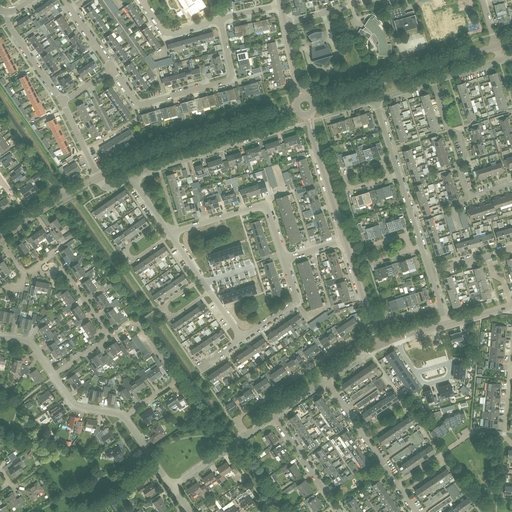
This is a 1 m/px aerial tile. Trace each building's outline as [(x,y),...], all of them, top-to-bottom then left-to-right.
[(50,0),(45,3),(49,9),(53,15),(54,17),(60,14),(54,6),(54,5),(50,0)] [(178,0),(184,8),(183,8),(186,13),(188,11),(191,16),(199,11),(199,10),(202,8),(202,9),(206,6),(201,0),(178,0)] [(499,4),(495,5),(497,12),(507,9),(505,10),(503,3),(506,2),(505,0),(502,0),(498,1),(499,4)] [(89,2),(82,7),(84,9),(85,9),(88,14),(94,10),(91,5),(89,2)] [(130,2),(124,7),(128,12),(134,8),(130,2)] [(302,3),(295,4),(297,10),(304,9),(307,8),(305,2),(304,2),(302,3)] [(45,3),(40,7),(44,13),(44,12),(49,9),(45,3)] [(40,7),(35,10),(39,16),(42,14),(44,13),(40,7)] [(403,7),(388,11),(394,30),(397,29),(397,32),(418,27),(417,23),(414,15),(413,12),(413,11),(405,13),(403,7)] [(426,8),(428,17),(435,16),(433,7),(426,8)] [(134,8),(128,12),(131,17),(137,13),(134,8)] [(507,9),(497,12),(498,19),(501,18),(502,22),(511,20),(510,16),(509,16),(507,9)] [(94,10),(88,14),(92,19),(98,15),(94,10)] [(137,13),(131,17),(135,22),(141,17),(137,13)] [(28,15),(22,19),(26,25),(31,21),(28,15)] [(98,15),(92,19),(95,24),(101,19),(98,15)] [(447,18),(442,19),(443,26),(456,24),(455,15),(447,16),(447,18)] [(41,20),(37,22),(40,26),(43,25),(44,24),(49,21),(48,18),(46,16),(44,17),(41,20)] [(62,16),(56,20),(60,25),(65,21),(62,16)] [(141,17),(135,22),(138,27),(144,23),(141,17)] [(360,28),(358,33),(369,39),(370,38),(379,53),(379,55),(388,56),(388,53),(391,52),(391,44),(387,45),(386,42),(385,38),(389,37),(385,29),(382,31),(380,29),(378,25),(381,23),(374,17),(372,20),(370,18),(369,18),(364,25),(365,25),(366,26),(362,29),(360,28)] [(22,19),(17,22),(21,28),(26,25),(22,19)] [(101,19),(95,24),(99,29),(105,24),(101,19)] [(267,20),(260,22),(262,31),(263,31),(262,30),(266,29),(266,30),(269,29),(270,33),(273,32),(273,31),(272,26),(271,23),(268,24),(267,20)] [(430,21),(432,30),(439,29),(437,20),(430,21)] [(65,21),(60,25),(63,30),(69,26),(65,21)] [(50,22),(45,25),(49,32),(53,30),(51,26),(52,25),(50,22)] [(254,27),(251,28),(253,33),(262,31),(260,22),(254,23),(254,27)] [(105,24),(99,29),(101,32),(102,34),(104,32),(108,29),(105,24)] [(40,26),(37,28),(39,31),(41,30),(44,35),(48,33),(48,32),(43,25),(40,26)] [(248,25),(241,26),(243,35),(243,34),(252,32),(253,33),(251,28),(249,28),(248,25)] [(63,30),(61,32),(62,34),(63,33),(65,36),(67,35),(71,32),(72,31),(69,26),(63,30)] [(235,31),(232,32),(233,38),(243,35),(241,26),(234,28),(235,31)] [(147,27),(141,31),(142,32),(144,36),(150,32),(147,27)] [(314,32),(308,35),(311,42),(310,42),(311,44),(312,48),(311,48),(312,61),(325,65),(333,55),(327,43),(324,44),(323,38),(322,32),(322,31),(315,32),(314,32)] [(457,31),(435,35),(436,41),(458,37),(457,33),(458,33),(457,31)] [(150,32),(144,36),(148,41),(154,36),(151,32),(150,32)] [(211,32),(205,34),(207,42),(213,40),(215,40),(215,39),(213,32),(211,32)] [(111,33),(105,38),(109,43),(115,39),(111,33)] [(420,33),(411,36),(413,42),(422,39),(420,33)] [(205,34),(198,36),(200,44),(201,46),(203,46),(202,43),(207,42),(205,34)] [(34,35),(28,39),(32,43),(41,37),(40,35),(36,38),(34,35)] [(75,35),(69,39),(73,44),(79,40),(75,35)] [(154,36),(148,41),(151,46),(157,41),(154,36)] [(198,36),(190,38),(192,46),(198,44),(198,47),(201,46),(200,44),(198,36)] [(41,37),(32,43),(36,48),(41,44),(39,42),(43,40),(41,37)] [(190,38),(183,40),(185,48),(185,50),(188,50),(187,47),(192,46),(190,38)] [(115,39),(109,43),(112,48),(118,44),(115,39)] [(73,44),(72,45),(75,50),(82,45),(79,40),(73,44)] [(183,40),(175,42),(177,50),(182,48),(183,51),(185,50),(185,48),(183,40)] [(157,41),(151,46),(155,51),(161,46),(157,41)] [(168,44),(167,44),(170,52),(170,55),(173,54),(172,51),(177,50),(175,42),(168,44)] [(269,48),(268,48),(268,51),(277,49),(275,42),(268,43),(269,48)] [(41,44),(36,48),(39,54),(45,50),(43,47),(45,45),(43,43),(41,44)] [(118,44),(112,48),(115,53),(122,49),(122,48),(123,47),(121,46),(120,46),(118,44)] [(56,45),(52,48),(54,50),(56,49),(59,53),(61,52),(59,49),(58,47),(57,45),(56,45)] [(82,45),(75,50),(77,52),(78,51),(80,54),(86,50),(86,49),(85,48),(84,48),(82,45)] [(7,48),(0,51),(0,52),(2,57),(9,53),(7,48)] [(239,53),(238,53),(239,60),(251,58),(249,58),(247,51),(249,51),(249,48),(241,49),(241,53),(239,53)] [(122,49),(115,53),(119,58),(125,53),(122,49)] [(277,49),(268,51),(269,53),(270,53),(271,58),(278,56),(277,49)] [(47,54),(42,58),(46,63),(51,59),(53,57),(50,52),(47,54)] [(9,53),(2,57),(5,62),(12,59),(9,53)] [(88,53),(83,57),(85,60),(88,64),(92,70),(97,66),(93,61),(90,63),(86,57),(89,55),(88,53)] [(125,53),(119,58),(122,63),(129,58),(125,53)] [(216,53),(208,55),(209,59),(211,59),(212,62),(210,62),(211,65),(221,62),(220,56),(217,57),(216,53)] [(272,62),(271,62),(271,65),(280,63),(278,56),(271,58),(272,62)] [(51,59),(46,63),(49,68),(54,64),(57,62),(53,57),(51,59)] [(251,58),(239,60),(241,67),(245,66),(246,70),(251,68),(250,65),(252,65),(251,58)] [(12,59),(5,62),(8,67),(15,64),(12,59)] [(131,62),(125,67),(129,72),(135,67),(131,62)] [(221,62),(211,65),(212,68),(215,67),(217,74),(221,73),(220,69),(223,69),(223,68),(221,62)] [(280,63),(271,65),(272,67),(273,67),(274,72),(282,70),(280,63)] [(15,64),(8,67),(10,73),(17,70),(15,64)] [(54,64),(49,68),(53,73),(58,69),(54,64)] [(88,64),(83,67),(87,73),(92,70),(88,64)] [(81,69),(78,71),(78,72),(79,74),(80,74),(82,76),(82,77),(85,75),(84,75),(87,73),(83,67),(82,66),(79,67),(81,69)] [(135,67),(129,72),(132,77),(138,72),(135,67)] [(199,68),(192,70),(194,78),(201,76),(199,68)] [(192,70),(184,72),(186,80),(194,78),(192,70)] [(275,77),(274,77),(274,79),(283,77),(282,70),(274,72),(275,77)] [(138,72),(132,77),(136,82),(142,77),(138,72)] [(184,72),(177,74),(179,82),(186,80),(184,72)] [(497,72),(489,75),(491,81),(498,78),(497,72)] [(177,74),(169,76),(171,84),(179,82),(177,74)] [(27,75),(20,78),(22,84),(29,80),(27,75)] [(70,76),(65,80),(69,85),(74,82),(70,76)] [(169,76),(161,78),(164,86),(171,84),(169,76)] [(142,77),(136,82),(139,87),(145,82),(142,77)] [(283,77),(274,79),(275,82),(276,81),(277,86),(285,84),(283,77)] [(64,78),(58,81),(60,83),(64,89),(69,85),(65,80),(64,78)] [(498,78),(491,81),(493,87),(500,84),(498,78)] [(29,80),(22,84),(25,89),(32,86),(29,80)] [(145,82),(139,87),(143,92),(149,87),(151,85),(149,83),(147,85),(145,82)] [(465,82),(457,84),(459,91),(467,88),(465,82)] [(257,83),(250,85),(253,96),(260,94),(260,95),(264,94),(262,86),(258,87),(257,83)] [(500,84),(493,87),(494,93),(502,90),(500,84)] [(244,90),(241,92),(243,99),(246,98),(246,95),(252,93),(253,96),(250,85),(243,87),(244,90)] [(32,86),(25,89),(28,94),(35,91),(32,86)] [(110,87),(104,91),(108,96),(114,92),(110,87)] [(467,88),(459,91),(461,97),(468,94),(467,88)] [(234,89),(227,91),(229,99),(236,97),(236,100),(240,99),(238,92),(235,93),(234,89)] [(502,90),(494,93),(496,99),(504,96),(502,90)] [(35,91),(28,94),(30,100),(37,96),(35,91)] [(221,97),(218,98),(220,105),(223,104),(222,101),(229,99),(227,91),(220,93),(221,97)] [(114,92),(108,96),(111,101),(117,96),(114,92)] [(428,93),(420,96),(422,102),(430,99),(428,93)] [(468,94),(461,97),(462,103),(470,100),(468,94)] [(214,95),(207,97),(209,105),(216,103),(217,106),(220,105),(218,98),(215,99),(214,95)] [(37,96),(30,100),(33,105),(40,102),(37,96)] [(117,96),(111,101),(115,106),(121,101),(117,96)] [(504,96),(496,99),(498,105),(506,102),(504,96)] [(201,103),(198,104),(200,111),(204,110),(203,109),(210,107),(209,105),(207,97),(200,99),(201,103)] [(430,99),(422,102),(424,108),(432,106),(430,99)] [(470,100),(462,103),(464,109),(472,106),(470,100)] [(121,101),(115,106),(118,111),(124,106),(121,101)] [(194,101),(188,102),(190,110),(196,109),(197,112),(200,111),(198,104),(195,104),(194,101)] [(40,102),(33,105),(36,111),(43,107),(40,102)] [(182,108),(179,109),(182,121),(185,120),(183,112),(190,110),(188,102),(181,104),(182,108)] [(506,102),(498,105),(500,111),(508,109),(506,102)] [(83,103),(77,106),(79,111),(86,108),(88,107),(87,105),(85,106),(83,103)] [(393,104),(389,106),(390,112),(398,110),(397,105),(399,105),(398,103),(393,104)] [(124,106),(118,111),(122,116),(128,111),(124,106)] [(175,106),(168,108),(170,116),(177,114),(177,117),(181,116),(182,121),(179,109),(176,110),(175,106)] [(432,106),(424,108),(426,114),(434,112),(432,106)] [(472,106),(464,109),(466,115),(474,112),(472,106)] [(43,107),(36,111),(38,116),(45,113),(43,107)] [(86,108),(79,111),(82,117),(89,114),(86,108)] [(162,114),(159,115),(161,122),(164,121),(163,118),(170,116),(168,108),(161,110),(162,114)] [(398,110),(390,112),(392,118),(400,116),(398,110)] [(128,111),(122,116),(125,121),(131,116),(128,111)] [(155,112),(148,114),(151,123),(157,121),(158,123),(161,122),(159,115),(156,115),(155,112)] [(366,113),(359,115),(362,125),(369,123),(369,125),(369,126),(368,126),(369,129),(374,127),(373,124),(369,112),(366,113)] [(434,112),(426,114),(428,120),(436,118),(434,112)] [(474,112),(466,115),(468,121),(476,119),(476,118),(475,116),(474,112)] [(89,114),(82,117),(85,122),(91,119),(89,114)] [(143,119),(139,120),(141,127),(145,126),(144,123),(150,122),(151,123),(148,114),(141,116),(143,119)] [(354,121),(350,122),(353,130),(356,129),(356,127),(362,125),(359,115),(353,117),(354,121)] [(400,116),(392,118),(394,124),(402,122),(401,118),(403,117),(403,115),(400,116)] [(502,115),(496,117),(497,121),(500,120),(501,125),(502,125),(510,122),(509,117),(503,118),(502,115)] [(48,121),(45,123),(46,125),(49,124),(51,127),(58,123),(55,118),(48,121)] [(436,118),(428,120),(430,126),(438,124),(436,118)] [(91,119),(85,122),(87,128),(94,124),(91,119)] [(345,119),(339,121),(342,132),(345,130),(346,132),(349,131),(353,130),(350,122),(346,123),(345,119)] [(339,121),(332,124),(333,128),(335,134),(342,132),(339,121)] [(402,122),(394,124),(396,130),(404,128),(402,122)] [(473,128),(470,129),(472,134),(473,134),(481,131),(484,130),(482,125),(483,125),(482,122),(472,125),(473,128)] [(58,123),(51,127),(53,132),(60,129),(58,123)] [(94,124),(87,128),(90,133),(97,130),(99,129),(98,127),(96,128),(94,124)] [(438,124),(430,126),(432,132),(440,130),(438,124)] [(404,128),(396,130),(398,136),(406,134),(404,128)] [(60,129),(53,132),(56,138),(63,134),(60,129)] [(129,129),(123,133),(128,141),(135,138),(129,129)] [(97,130),(90,133),(93,139),(99,135),(97,130)] [(472,137),(472,138),(472,139),(482,136),(481,131),(473,134),(473,136),(472,137)] [(123,133),(117,136),(123,145),(128,141),(123,133)] [(63,134),(56,138),(59,143),(66,139),(63,134)] [(298,134),(291,136),(294,145),(297,144),(298,147),(301,146),(298,134)] [(406,134),(398,136),(400,142),(408,140),(406,134)] [(435,136),(429,138),(430,141),(432,141),(433,146),(434,146),(435,145),(444,143),(442,137),(439,138),(438,135),(435,136)] [(117,136),(111,140),(117,149),(123,145),(117,136)] [(285,142),(283,143),(285,151),(291,149),(290,146),(294,145),(291,136),(284,138),(285,142)] [(66,139),(59,143),(61,148),(68,145),(66,139)] [(111,140),(106,144),(111,152),(117,149),(111,140)] [(279,140),(272,142),(275,151),(278,150),(279,153),(282,152),(283,156),(286,155),(285,151),(283,143),(280,144),(279,140)] [(6,142),(0,146),(0,152),(1,154),(10,148),(9,146),(6,142)] [(266,148),(263,149),(266,157),(267,160),(269,166),(272,165),(269,156),(272,155),(271,152),(275,151),(272,142),(265,144),(266,148)] [(444,143),(435,145),(437,151),(445,148),(444,146),(445,144),(445,142),(444,143)] [(473,149),(472,149),(472,151),(483,147),(484,147),(484,145),(482,145),(481,142),(476,144),(473,145),(474,147),(473,149)] [(376,146),(369,148),(373,158),(380,156),(378,152),(382,151),(380,144),(379,143),(376,144),(376,146)] [(102,152),(99,154),(102,159),(105,157),(105,156),(111,152),(106,144),(99,148),(102,152)] [(68,145),(61,148),(64,154),(71,150),(68,145)] [(362,145),(358,146),(358,148),(359,149),(359,151),(361,157),(365,156),(366,160),(373,158),(369,148),(363,150),(363,148),(362,145)] [(259,146),(253,148),(255,157),(259,156),(260,159),(263,158),(266,157),(263,149),(261,150),(259,146)] [(483,147),(472,151),(473,152),(474,152),(475,153),(476,156),(484,153),(483,150),(485,149),(484,147),(483,147)] [(247,154),(244,155),(247,163),(248,167),(251,166),(250,162),(253,161),(256,160),(255,157),(253,148),(246,150),(247,154)] [(356,152),(349,154),(352,164),(359,162),(358,158),(361,157),(359,151),(359,149),(355,150),(356,152)] [(411,149),(403,151),(405,157),(412,155),(411,149)] [(240,152),(233,154),(236,163),(240,162),(241,165),(247,163),(244,155),(242,156),(240,152)] [(7,159),(2,162),(6,168),(11,165),(12,167),(18,163),(16,160),(14,162),(11,157),(12,156),(10,153),(5,157),(7,159)] [(448,153),(439,156),(440,161),(448,158),(447,156),(448,154),(449,154),(448,153)] [(228,160),(225,161),(227,169),(234,167),(233,164),(236,163),(233,154),(226,156),(228,160)] [(341,154),(338,155),(340,164),(344,163),(345,167),(352,164),(349,154),(342,157),(342,154),(341,154)] [(412,155),(405,157),(407,163),(414,161),(412,155)] [(221,158),(214,160),(217,169),(221,168),(221,171),(227,169),(225,161),(224,161),(222,162),(221,158)] [(305,158),(297,161),(299,167),(307,164),(305,158)] [(441,166),(438,167),(439,170),(445,169),(444,166),(451,163),(449,158),(448,158),(440,161),(439,161),(441,166)] [(209,166),(206,167),(208,175),(215,173),(213,170),(217,169),(214,160),(207,162),(209,166)] [(414,161),(407,163),(409,169),(416,167),(414,161)] [(75,162),(69,165),(74,174),(80,170),(75,162)] [(202,164),(195,166),(198,175),(201,174),(202,177),(208,175),(206,167),(203,168),(202,164)] [(307,164),(299,167),(301,173),(309,170),(307,164)] [(69,165),(63,169),(68,178),(74,174),(69,165)] [(16,174),(11,177),(15,182),(20,179),(21,182),(27,178),(25,175),(23,176),(20,171),(23,169),(21,166),(14,171),(16,174)] [(492,166),(487,167),(489,175),(492,175),(493,175),(493,176),(495,175),(492,166)] [(416,167),(409,169),(411,175),(418,173),(416,167)] [(481,169),(476,171),(479,179),(481,178),(483,178),(483,179),(484,179),(481,169)] [(309,170),(301,173),(303,179),(311,176),(309,170)] [(39,173),(33,177),(33,178),(35,181),(39,178),(42,181),(45,178),(40,171),(40,172),(39,173)] [(443,171),(438,173),(439,176),(442,175),(444,180),(453,177),(451,172),(444,174),(443,171)] [(174,173),(167,175),(169,182),(176,180),(178,179),(177,177),(175,178),(174,173)] [(418,173),(411,175),(413,181),(417,180),(420,179),(418,173)] [(311,176),(303,179),(305,185),(313,182),(311,176)] [(453,177),(444,180),(446,185),(454,183),(453,180),(454,179),(455,179),(454,177),(453,177)] [(418,184),(414,186),(416,192),(423,189),(422,184),(425,183),(424,179),(423,178),(420,179),(417,180),(418,184)] [(176,180),(169,182),(171,189),(178,186),(177,183),(179,182),(178,179),(176,180)] [(260,180),(257,181),(258,184),(261,192),(267,191),(265,182),(264,182),(261,183),(260,180)] [(24,189),(21,191),(23,194),(24,193),(27,197),(32,193),(32,192),(35,190),(34,189),(36,187),(35,185),(33,186),(31,183),(30,183),(27,185),(23,188),(24,189)] [(258,184),(252,186),(255,194),(261,192),(258,184)] [(178,186),(171,189),(173,196),(185,192),(184,190),(180,191),(178,186)] [(252,186),(246,187),(249,196),(255,194),(252,186)] [(389,186),(382,188),(385,198),(392,195),(393,198),(397,197),(396,194),(394,188),(390,190),(389,186)] [(246,187),(240,189),(243,198),(249,196),(246,187)] [(457,187),(447,190),(449,195),(457,193),(456,191),(457,189),(458,189),(457,187)] [(308,194),(305,195),(306,198),(309,197),(317,194),(315,188),(307,191),(308,194)] [(376,194),(373,195),(375,201),(376,204),(379,203),(378,200),(382,199),(385,198),(382,188),(375,190),(376,194)] [(125,189),(120,193),(125,200),(130,196),(125,189)] [(423,189),(416,192),(418,198),(425,195),(423,189)] [(230,190),(228,191),(231,202),(237,200),(235,191),(231,192),(230,190)] [(201,191),(198,192),(199,194),(201,200),(201,203),(202,203),(204,202),(206,206),(207,209),(207,210),(211,209),(211,208),(213,207),(212,205),(210,199),(209,196),(207,197),(208,200),(204,201),(203,197),(201,191)] [(224,195),(222,195),(224,201),(225,204),(225,205),(229,203),(229,202),(231,202),(228,191),(225,192),(226,194),(224,195)] [(185,192),(173,196),(175,202),(182,200),(181,196),(185,195),(185,192)] [(369,192),(362,194),(365,205),(365,206),(366,206),(369,203),(372,202),(372,205),(376,204),(375,201),(373,195),(370,196),(369,192)] [(120,193),(115,197),(119,204),(125,200),(120,193)] [(449,198),(446,199),(447,202),(448,205),(454,203),(453,200),(459,198),(458,193),(457,193),(449,195),(448,196),(449,198)] [(287,195),(276,198),(279,207),(290,203),(288,198),(291,197),(290,194),(287,195)] [(317,194),(309,197),(311,203),(319,200),(317,194)] [(356,200),(353,201),(354,206),(355,209),(359,208),(359,207),(365,205),(362,194),(355,196),(356,200)] [(425,195),(418,198),(420,204),(427,201),(425,195)] [(499,196),(497,197),(500,206),(505,205),(503,197),(500,197),(499,197),(499,196)] [(115,197),(109,200),(114,207),(119,204),(115,197)] [(216,197),(210,199),(212,205),(213,207),(215,207),(215,208),(219,207),(219,206),(216,197)] [(0,200),(0,206),(2,209),(4,207),(5,208),(10,205),(8,203),(7,200),(5,198),(0,201),(0,200)] [(109,200),(104,204),(109,211),(114,207),(109,200)] [(182,200),(175,202),(177,209),(189,206),(188,203),(184,204),(182,200)] [(319,200),(311,203),(312,209),(321,206),(319,200)] [(427,201),(420,204),(422,210),(429,207),(427,201)] [(290,203),(279,207),(281,215),(293,212),(290,203)] [(484,203),(482,204),(485,213),(490,212),(488,204),(485,204),(484,204),(484,203)] [(104,204),(99,207),(104,214),(106,213),(108,216),(112,223),(116,220),(114,217),(111,213),(109,211),(104,204)] [(189,206),(177,209),(179,216),(187,214),(186,211),(194,208),(193,204),(189,206)] [(473,206),(472,207),(474,217),(480,215),(477,207),(475,207),(474,207),(473,206)] [(99,207),(94,211),(98,218),(104,214),(99,207)] [(429,207),(422,210),(424,216),(431,214),(429,207)] [(293,212),(281,215),(284,224),(295,221),(293,212)] [(315,218),(312,219),(313,222),(316,221),(325,218),(323,212),(314,215),(315,218)] [(144,217),(139,221),(144,228),(149,224),(144,217)] [(399,218),(392,220),(396,230),(402,228),(401,224),(405,223),(403,217),(399,218)] [(432,217),(425,219),(427,225),(434,223),(432,217)] [(129,218),(127,220),(132,226),(129,228),(133,235),(139,231),(134,224),(132,222),(129,218)] [(325,218),(316,221),(318,227),(327,224),(325,218)] [(385,219),(381,220),(381,221),(382,224),(384,229),(385,234),(389,233),(396,230),(392,220),(386,223),(385,219)] [(53,221),(50,223),(54,229),(52,231),(57,239),(63,236),(59,231),(63,228),(57,220),(56,220),(54,220),(53,221)] [(259,220),(250,223),(252,230),(262,227),(259,220)] [(134,224),(139,231),(144,228),(139,221),(134,224)] [(295,221),(284,224),(286,231),(298,227),(295,221)] [(115,223),(113,225),(115,228),(117,227),(120,231),(121,233),(118,235),(123,242),(128,239),(123,232),(122,229),(119,225),(117,222),(115,223)] [(360,223),(357,224),(360,234),(363,233),(363,235),(366,234),(368,239),(375,237),(372,227),(366,229),(365,226),(362,227),(360,223)] [(434,223),(427,225),(429,231),(436,229),(435,227),(434,223)] [(121,224),(119,225),(122,229),(123,232),(128,239),(133,235),(129,228),(125,230),(121,224)] [(327,224),(318,227),(320,233),(328,230),(327,224)] [(379,225),(372,227),(375,237),(382,235),(381,230),(384,229),(382,224),(379,225)] [(262,227),(252,230),(254,237),(264,233),(262,227)] [(298,227),(286,231),(289,237),(300,234),(298,227)] [(43,228),(37,232),(42,240),(45,237),(49,243),(55,239),(51,232),(47,234),(43,228)] [(508,228),(502,230),(504,238),(510,236),(508,228)] [(436,229),(429,231),(431,237),(438,235),(436,229)] [(320,233),(317,234),(318,237),(321,236),(322,239),(323,242),(326,241),(326,238),(330,236),(331,236),(331,235),(331,233),(330,233),(329,233),(328,230),(320,233)] [(502,230),(496,232),(498,240),(504,238),(502,230)] [(35,241),(31,244),(34,249),(35,249),(35,250),(41,246),(38,242),(42,240),(37,232),(31,236),(32,236),(35,241)] [(264,233),(254,237),(256,243),(266,240),(264,233)] [(492,233),(486,235),(488,243),(494,241),(492,233)] [(300,234),(289,237),(291,244),(302,240),(300,234)] [(118,235),(113,239),(118,246),(123,242),(118,235)] [(438,235),(431,237),(432,243),(440,241),(439,239),(438,235)] [(486,235),(480,237),(482,245),(488,243),(486,235)] [(480,237),(474,238),(476,246),(482,245),(480,237)] [(474,238),(468,240),(470,248),(476,246),(474,238)] [(64,249),(60,252),(63,257),(71,252),(74,250),(70,245),(74,242),(73,239),(65,245),(66,247),(64,249)] [(266,240),(256,243),(258,250),(268,247),(266,240)] [(465,241),(461,242),(464,250),(470,248),(468,240),(465,241)] [(440,241),(432,243),(434,249),(442,247),(441,243),(440,241)] [(22,242),(16,246),(23,255),(29,251),(27,249),(30,247),(26,242),(24,244),(22,242)] [(461,242),(455,244),(458,252),(464,250),(461,242)] [(237,246),(236,246),(240,256),(245,254),(242,244),(241,244),(237,246)] [(164,246),(159,250),(164,256),(167,254),(169,257),(171,256),(169,253),(164,246)] [(232,247),(235,257),(235,256),(239,255),(239,256),(240,256),(236,246),(232,247)] [(227,249),(230,259),(235,257),(232,247),(231,247),(231,248),(227,249)] [(268,247),(259,250),(261,257),(270,254),(268,247)] [(434,249),(436,256),(444,253),(442,247),(434,249)] [(222,250),(225,260),(230,259),(227,249),(226,249),(227,249),(222,251),(222,250)] [(159,250),(154,253),(159,260),(164,256),(159,250)] [(217,252),(220,262),(225,260),(222,250),(222,251),(217,252)] [(327,254),(329,260),(337,258),(335,251),(327,254)] [(71,252),(63,257),(67,263),(71,260),(73,262),(83,255),(82,253),(75,257),(71,252)] [(212,253),(215,263),(220,262),(217,252),(212,254),(212,253)] [(154,253),(149,257),(153,264),(159,260),(154,253)] [(207,255),(210,265),(215,263),(212,253),(212,254),(207,255)] [(74,265),(71,268),(74,273),(80,269),(82,268),(78,262),(83,259),(81,257),(84,255),(83,255),(73,262),(74,265)] [(149,257),(143,260),(148,267),(153,264),(149,257)] [(329,260),(331,266),(339,264),(337,258),(329,260)] [(412,258),(405,260),(408,270),(415,268),(419,267),(417,262),(413,263),(412,258)] [(143,260),(138,264),(143,271),(148,267),(143,260)] [(270,260),(263,262),(263,264),(265,271),(275,268),(273,261),(271,262),(270,260)] [(297,264),(300,271),(311,268),(308,260),(297,264)] [(400,267),(396,268),(398,273),(401,272),(408,270),(405,260),(398,262),(400,267)] [(143,271),(138,264),(133,268),(138,275),(143,271)] [(331,266),(333,272),(341,270),(339,264),(331,266)] [(391,264),(385,267),(388,276),(395,274),(398,273),(396,268),(393,269),(391,264)] [(0,271),(0,273),(1,276),(0,276),(0,279),(2,282),(10,277),(8,274),(11,272),(7,266),(0,271)] [(474,268),(475,275),(483,272),(482,266),(474,268)] [(379,274),(376,275),(378,282),(382,280),(381,279),(388,276),(385,267),(378,269),(379,274)] [(80,269),(74,273),(78,279),(82,276),(83,278),(94,271),(92,268),(86,273),(82,268),(80,269)] [(265,271),(267,278),(277,275),(275,268),(265,271)] [(302,279),(313,275),(311,268),(300,271),(302,279)] [(341,270),(333,272),(335,278),(343,276),(341,270)] [(85,281),(81,284),(85,289),(93,283),(91,281),(93,279),(91,277),(94,275),(92,273),(94,271),(83,278),(85,281)] [(483,272),(475,275),(477,281),(485,278),(483,272)] [(183,274),(178,277),(183,284),(188,281),(183,274)] [(267,278),(269,285),(279,282),(277,275),(267,278)] [(302,279),(304,286),(315,283),(313,275),(302,279)] [(443,277),(445,284),(453,281),(451,275),(443,277)] [(183,284),(178,277),(173,281),(178,288),(183,284)] [(469,283),(467,284),(468,286),(475,284),(476,288),(479,287),(487,284),(485,278),(477,281),(474,282),(469,283)] [(35,289),(41,290),(43,282),(36,281),(35,286),(31,285),(30,295),(34,296),(35,289)] [(93,283),(85,289),(89,295),(91,293),(92,295),(97,292),(107,285),(106,282),(99,287),(98,286),(99,285),(96,281),(93,283)] [(173,281),(168,285),(172,292),(178,288),(173,281)] [(336,283),(338,290),(347,287),(345,281),(336,283)] [(453,281),(445,284),(447,290),(455,287),(453,281)] [(41,290),(47,292),(46,296),(50,297),(51,289),(48,288),(49,283),(43,282),(41,290)] [(269,285),(272,291),(281,288),(279,282),(269,285)] [(255,283),(250,285),(253,295),(253,294),(258,293),(255,283)] [(307,294),(318,290),(315,283),(304,286),(307,294)] [(99,295),(95,298),(98,303),(104,299),(106,297),(108,296),(104,291),(109,288),(107,285),(97,292),(99,295)] [(168,285),(162,288),(167,295),(172,292),(168,285)] [(250,285),(245,286),(248,296),(253,294),(253,295),(250,285)] [(479,287),(481,293),(489,291),(487,285),(479,287)] [(245,286),(240,288),(243,298),(243,297),(248,296),(245,286)] [(59,292),(56,294),(58,296),(61,295),(64,300),(71,295),(68,290),(65,292),(63,289),(61,287),(57,289),(59,292)] [(338,290),(340,296),(349,293),(347,287),(338,290)] [(419,302),(425,300),(424,296),(428,295),(425,287),(422,288),(422,290),(423,292),(416,294),(419,302)] [(447,290),(449,296),(457,293),(455,287),(447,290)] [(162,288),(157,292),(162,299),(167,295),(162,288)] [(240,288),(235,289),(238,299),(239,299),(243,297),(243,298),(240,288)] [(281,288),(272,291),(274,298),(283,295),(281,288)] [(231,291),(230,291),(234,301),(234,300),(238,299),(235,289),(235,290),(231,292),(231,291)] [(318,290),(307,294),(309,302),(320,298),(318,290)] [(230,291),(225,292),(229,302),(233,301),(234,301),(230,291)] [(473,295),(471,296),(471,299),(479,297),(480,300),(491,297),(489,291),(481,293),(478,294),(473,295)] [(162,299),(157,292),(152,296),(157,303),(162,299)] [(225,292),(218,295),(221,299),(222,299),(224,304),(228,302),(229,302),(225,292)] [(349,293),(340,296),(342,302),(350,299),(349,293)] [(409,293),(405,294),(406,296),(406,297),(407,301),(408,305),(412,304),(419,302),(416,294),(416,293),(409,295),(409,293)] [(449,296),(451,302),(459,299),(457,293),(449,296)] [(66,306),(64,308),(66,310),(73,306),(71,303),(75,300),(71,295),(64,300),(66,303),(64,304),(66,306)] [(402,298),(396,300),(398,308),(405,306),(408,305),(407,301),(406,297),(406,296),(402,297),(402,298)] [(104,299),(98,303),(102,309),(106,306),(108,308),(118,301),(117,298),(110,303),(106,297),(104,299)] [(320,298),(309,302),(312,309),(323,306),(320,298)] [(388,299),(384,300),(387,308),(390,306),(391,310),(398,308),(396,300),(389,302),(388,299)] [(459,299),(451,302),(453,308),(461,305),(459,299)] [(109,311),(105,313),(109,319),(117,313),(113,308),(120,303),(118,301),(108,308),(109,311)] [(204,303),(198,306),(203,313),(208,310),(204,303)] [(73,306),(66,310),(67,312),(67,313),(69,312),(71,314),(73,313),(75,316),(82,311),(78,305),(74,308),(73,306)] [(198,306),(193,310),(198,317),(203,313),(198,306)] [(8,312),(6,321),(12,322),(13,318),(16,318),(18,308),(12,307),(11,312),(8,312)] [(18,308),(16,318),(19,319),(18,326),(24,327),(26,318),(26,316),(20,315),(21,309),(18,308)] [(193,310),(188,314),(193,320),(198,317),(193,310)] [(77,318),(73,321),(76,326),(83,321),(82,319),(86,316),(82,311),(75,316),(77,318)] [(24,327),(31,329),(32,323),(35,324),(37,314),(33,313),(32,319),(26,318),(24,327)] [(125,315),(120,319),(117,313),(109,319),(113,324),(117,322),(119,324),(127,318),(125,315)] [(298,313),(293,317),(297,324),(301,322),(303,320),(298,313)] [(188,314),(183,317),(187,324),(193,321),(188,314)] [(351,319),(348,321),(353,328),(358,324),(356,320),(357,319),(355,314),(350,316),(351,319)] [(44,326),(39,329),(41,331),(40,331),(40,332),(42,335),(50,330),(48,326),(50,325),(49,323),(51,321),(49,319),(47,316),(40,321),(44,326)] [(183,317),(177,321),(182,328),(187,324),(183,317)] [(297,324),(293,317),(287,321),(292,328),(297,324)] [(76,326),(78,329),(82,326),(86,331),(93,326),(89,321),(85,324),(83,321),(76,326)] [(182,328),(177,321),(172,325),(177,331),(182,328)] [(287,321),(282,324),(287,331),(290,329),(296,338),(298,336),(294,331),(292,328),(287,321)] [(342,325),(347,332),(353,328),(348,321),(342,325)] [(490,323),(492,323),(491,332),(501,333),(501,329),(506,330),(507,326),(504,326),(498,326),(496,325),(497,324),(490,323)] [(282,324),(277,328),(282,335),(287,331),(282,324)] [(335,325),(332,327),(335,332),(338,331),(341,336),(347,332),(342,325),(338,328),(335,325)] [(93,326),(86,331),(89,336),(86,338),(88,341),(90,340),(92,343),(93,342),(97,339),(94,334),(97,332),(93,326)] [(328,334),(326,336),(330,343),(336,339),(333,334),(335,332),(332,327),(326,331),(328,334)] [(277,328),(272,332),(277,339),(282,335),(277,328)] [(222,329),(216,333),(221,340),(226,336),(222,329)] [(50,330),(42,335),(44,338),(45,338),(48,342),(57,336),(60,335),(58,332),(56,333),(55,331),(52,333),(50,330)] [(450,334),(450,335),(452,343),(453,343),(453,342),(458,341),(459,341),(463,339),(463,340),(464,344),(469,342),(466,333),(466,334),(462,335),(461,331),(460,331),(460,332),(457,333),(457,332),(457,333),(455,333),(454,333),(454,334),(451,335),(450,334)] [(277,339),(272,332),(267,335),(271,342),(277,339)] [(491,332),(490,340),(505,341),(505,337),(501,337),(501,333),(491,332)] [(216,333),(211,336),(216,343),(221,340),(216,333)] [(309,348),(311,351),(314,355),(320,351),(316,346),(319,344),(315,339),(313,335),(310,337),(312,341),(312,342),(310,344),(312,346),(309,348)] [(57,336),(48,342),(46,344),(49,348),(49,349),(50,351),(51,351),(51,352),(58,347),(57,345),(61,342),(59,339),(57,336)] [(211,336),(206,340),(211,347),(216,343),(211,336)] [(319,336),(315,339),(319,344),(321,342),(325,347),(330,343),(326,336),(321,339),(319,336)] [(263,337),(258,341),(263,348),(268,344),(263,337)] [(127,338),(121,341),(129,352),(135,348),(133,345),(132,345),(130,342),(127,338)] [(132,340),(130,342),(132,345),(133,345),(135,348),(137,352),(138,353),(139,352),(140,354),(142,353),(137,346),(132,340)] [(206,340),(201,344),(205,350),(211,347),(206,340)] [(258,341),(253,345),(258,352),(263,348),(258,341)] [(116,342),(111,345),(116,353),(121,349),(126,356),(129,354),(122,344),(119,346),(116,342)] [(201,344),(195,347),(200,354),(205,350),(201,344)] [(111,345),(105,349),(109,355),(107,357),(113,365),(115,368),(117,366),(112,359),(117,356),(116,353),(111,345)] [(253,345),(248,348),(252,355),(258,352),(253,345)] [(58,347),(51,352),(55,357),(59,354),(61,357),(68,352),(65,347),(60,350),(58,347)] [(200,354),(195,347),(190,351),(195,358),(200,354)] [(490,347),(489,354),(504,355),(504,352),(499,351),(500,347),(490,347)] [(248,348),(242,352),(247,359),(252,355),(248,348)] [(302,348),(299,350),(302,355),(305,354),(308,359),(314,355),(311,351),(309,348),(306,349),(305,348),(304,348),(303,349),(302,348)] [(297,356),(292,359),(297,366),(303,362),(300,357),(302,355),(299,350),(295,353),(297,356)] [(394,350),(385,356),(389,362),(398,356),(394,350)] [(100,352),(95,356),(100,364),(103,362),(105,364),(107,363),(110,367),(113,365),(107,357),(104,358),(100,352)] [(242,352),(237,356),(242,363),(247,359),(242,352)] [(427,354),(415,358),(417,364),(429,359),(427,354)] [(489,354),(488,361),(498,362),(499,358),(504,358),(504,355),(489,354)] [(95,356),(90,360),(93,364),(90,366),(97,376),(100,374),(95,367),(100,364),(95,356)] [(242,363),(237,356),(232,359),(237,366),(242,363)] [(285,356),(280,359),(282,362),(286,367),(288,365),(292,370),(297,366),(292,359),(289,361),(287,358),(285,356)] [(398,356),(389,362),(393,368),(402,362),(398,356)] [(14,359),(12,371),(20,372),(19,376),(23,376),(28,369),(28,368),(25,365),(21,365),(22,361),(14,359)] [(229,361),(223,365),(228,372),(234,368),(229,361)] [(488,361),(488,364),(488,368),(503,369),(503,366),(498,366),(498,362),(488,361)] [(281,367),(276,370),(281,378),(287,373),(283,368),(286,367),(282,362),(279,364),(281,367)] [(402,362),(393,368),(398,374),(406,368),(402,362)] [(373,363),(368,366),(373,373),(378,370),(373,363)] [(223,365),(218,369),(223,376),(228,372),(223,365)] [(72,372),(74,374),(67,379),(71,384),(79,379),(75,374),(82,369),(80,366),(72,372)] [(152,370),(157,378),(162,374),(157,366),(152,370)] [(368,366),(362,370),(367,377),(373,373),(368,366)] [(406,368),(398,374),(402,380),(410,374),(406,368)] [(28,369),(23,376),(25,378),(28,373),(30,374),(36,384),(43,379),(36,369),(32,372),(28,369)] [(141,377),(136,381),(141,389),(146,385),(143,381),(146,379),(140,371),(139,369),(136,371),(141,377)] [(143,369),(140,371),(146,379),(149,377),(152,381),(157,378),(152,370),(146,374),(143,369)] [(218,369),(213,372),(218,379),(223,376),(218,369)] [(270,370),(266,373),(269,378),(272,376),(275,381),(276,381),(277,382),(280,379),(281,378),(280,378),(281,378),(276,370),(272,373),(270,370)] [(362,370),(357,373),(362,381),(367,377),(362,370)] [(218,379),(213,372),(208,376),(212,383),(218,379)] [(262,380),(260,382),(265,389),(271,385),(267,380),(269,378),(266,373),(260,377),(262,380)] [(357,373),(352,377),(357,384),(362,381),(357,373)] [(410,374),(402,380),(406,386),(415,380),(410,374)] [(352,377),(347,381),(352,388),(357,384),(352,377)] [(123,380),(124,382),(130,390),(132,388),(136,393),(141,389),(136,381),(130,385),(126,378),(123,380)] [(79,379),(71,384),(75,390),(81,385),(84,390),(91,380),(89,379),(82,384),(79,379)] [(84,390),(82,393),(86,394),(86,397),(89,398),(88,399),(95,400),(97,391),(90,389),(92,381),(91,380),(84,390)] [(415,380),(406,386),(410,392),(409,393),(410,396),(415,392),(414,390),(419,386),(415,380)] [(352,388),(347,381),(342,384),(346,391),(352,388)] [(125,388),(120,392),(125,400),(130,396),(127,392),(130,390),(124,382),(122,383),(125,388)] [(253,382),(249,384),(253,389),(256,387),(259,393),(265,389),(260,382),(255,385),(253,382)] [(486,390),(496,391),(496,387),(501,388),(501,384),(486,383),(486,390)] [(248,390),(243,393),(248,400),(254,396),(251,391),(253,389),(249,384),(246,387),(248,390)] [(451,384),(445,386),(448,397),(454,395),(451,384)] [(463,385),(461,388),(465,392),(467,393),(469,391),(463,385)] [(97,391),(95,400),(102,401),(102,396),(106,397),(108,387),(104,386),(103,392),(97,391)] [(441,395),(438,396),(440,402),(443,401),(442,399),(448,397),(445,386),(439,387),(441,395)] [(108,387),(106,397),(109,397),(108,402),(114,403),(116,394),(110,393),(111,387),(108,387)] [(360,389),(355,393),(358,397),(363,394),(360,389)] [(426,395),(424,396),(425,400),(427,399),(428,402),(434,400),(435,403),(438,402),(436,396),(433,397),(431,390),(425,392),(426,395)] [(485,397),(500,399),(500,395),(495,395),(496,391),(486,390),(485,397)] [(49,391),(39,397),(43,403),(42,404),(44,407),(48,404),(48,405),(52,402),(50,399),(53,397),(49,391)] [(393,392),(388,395),(393,403),(398,399),(393,392)] [(236,393),(232,395),(236,401),(239,399),(242,404),(243,404),(244,404),(245,403),(246,402),(245,402),(248,400),(243,393),(239,396),(236,393)] [(174,394),(165,400),(173,413),(174,412),(172,409),(177,405),(179,408),(187,403),(182,395),(178,398),(174,394)] [(231,401),(227,405),(231,412),(237,408),(234,402),(236,401),(232,395),(229,398),(231,401)] [(388,395),(383,399),(388,406),(393,403),(388,395)] [(314,402),(318,407),(325,402),(321,397),(314,402)] [(483,397),(482,404),(494,405),(495,401),(500,402),(500,399),(483,397)] [(383,399),(378,403),(382,410),(388,406),(383,399)] [(318,407),(321,412),(329,407),(325,402),(318,407)] [(378,403),(372,406),(377,414),(382,410),(378,403)] [(58,405),(49,411),(52,416),(54,415),(58,422),(63,419),(61,416),(66,412),(62,406),(60,407),(58,405)] [(484,412),(495,413),(499,413),(499,410),(494,409),(494,405),(484,405),(484,412)] [(377,414),(372,406),(367,410),(369,413),(372,417),(377,414)] [(321,412),(325,417),(332,412),(329,407),(321,412)] [(157,416),(154,413),(151,408),(140,416),(146,423),(156,416),(157,416)] [(362,410),(360,411),(367,421),(372,417),(369,413),(367,410),(364,412),(362,410)] [(332,412),(325,417),(328,423),(336,418),(332,412)] [(483,419),(490,419),(493,420),(493,416),(498,416),(499,413),(495,413),(484,412),(484,414),(483,419)] [(298,413),(288,419),(292,425),(299,420),(301,419),(299,416),(300,415),(298,413)] [(444,419),(445,420),(449,427),(450,426),(451,427),(461,424),(461,423),(463,422),(462,419),(465,418),(463,413),(460,414),(460,413),(453,415),(454,416),(448,418),(448,417),(444,419)] [(42,416),(35,420),(38,424),(45,420),(42,416)] [(69,421),(67,426),(75,428),(74,435),(79,436),(81,433),(82,425),(78,424),(79,418),(71,416),(70,420),(69,421)] [(410,416),(404,419),(409,426),(415,423),(410,416)] [(331,426),(328,428),(329,430),(332,428),(339,423),(336,418),(328,423),(331,426)] [(87,419),(85,430),(91,431),(92,428),(95,428),(95,432),(93,434),(93,435),(95,437),(96,435),(99,432),(100,426),(96,426),(97,421),(87,419)] [(404,419),(399,423),(404,430),(409,426),(404,419)] [(493,420),(490,419),(483,419),(483,426),(497,427),(498,424),(493,424),(493,420)] [(292,425),(296,430),(303,425),(299,420),(292,425)] [(449,427),(445,420),(442,421),(443,423),(438,426),(438,425),(432,429),(433,430),(430,432),(433,437),(436,435),(438,437),(440,436),(440,437),(449,431),(447,428),(449,427)] [(148,435),(153,443),(160,438),(159,436),(165,433),(158,423),(151,428),(154,431),(148,435)] [(332,428),(336,433),(343,428),(339,423),(332,428)] [(399,423),(394,426),(399,434),(404,430),(399,423)] [(296,430),(299,435),(307,430),(303,425),(296,430)] [(394,426),(389,430),(394,437),(399,434),(394,426)] [(99,432),(96,435),(96,436),(99,440),(98,440),(100,443),(101,442),(101,443),(103,441),(106,444),(108,446),(109,445),(108,443),(114,439),(109,432),(105,435),(101,429),(99,432)] [(303,440),(310,435),(307,430),(299,435),(303,440)] [(339,436),(343,441),(351,435),(347,430),(339,436)] [(389,430),(384,434),(389,441),(394,437),(389,430)] [(264,436),(270,445),(277,440),(271,431),(264,436)] [(389,441),(384,434),(378,437),(383,445),(389,441)] [(314,440),(310,435),(303,440),(306,445),(314,440)] [(351,435),(343,441),(340,442),(344,448),(347,446),(354,441),(351,435)] [(314,440),(306,445),(310,451),(320,444),(316,439),(314,440)] [(347,446),(350,451),(358,446),(354,441),(347,446)] [(430,445),(425,449),(429,456),(435,452),(430,445)] [(110,448),(105,452),(108,456),(112,453),(115,458),(115,459),(117,463),(124,459),(121,454),(124,453),(119,446),(112,451),(110,448)] [(261,457),(264,455),(266,454),(273,449),(271,446),(259,454),(261,457)] [(350,451),(354,456),(361,451),(358,446),(350,451)] [(273,449),(266,454),(267,456),(271,454),(273,457),(278,455),(281,460),(288,455),(282,447),(277,450),(275,447),(273,449)] [(314,453),(318,458),(325,453),(321,448),(314,453)] [(425,449),(419,452),(424,459),(429,456),(425,449)] [(354,456),(358,462),(365,456),(361,451),(354,456)] [(8,456),(12,461),(17,457),(13,452),(8,456)] [(419,452),(414,456),(419,463),(424,459),(419,452)] [(318,458),(321,464),(329,459),(325,453),(318,458)] [(365,456),(358,462),(361,467),(369,462),(365,456)] [(414,456),(409,460),(414,467),(419,463),(414,456)] [(12,463),(15,466),(10,469),(14,476),(23,470),(20,466),(22,464),(19,458),(12,463)] [(329,459),(321,464),(325,469),(332,464),(329,459)] [(409,460),(404,463),(409,470),(414,467),(409,460)] [(231,470),(234,473),(237,471),(233,465),(231,467),(230,467),(227,461),(224,463),(222,465),(224,468),(227,473),(227,472),(231,470)] [(335,462),(332,464),(325,469),(329,474),(336,469),(333,466),(336,464),(335,462)] [(409,470),(404,463),(398,467),(403,474),(409,470)] [(289,468),(286,470),(293,479),(301,474),(294,464),(289,468)] [(222,465),(217,468),(221,474),(218,475),(222,481),(225,479),(223,475),(224,475),(227,473),(224,468),(222,465)] [(329,474),(332,479),(339,474),(336,469),(329,474)] [(446,469),(441,473),(445,480),(451,476),(446,469)] [(212,472),(207,475),(212,483),(217,480),(219,483),(222,481),(218,475),(216,477),(212,472)] [(275,484),(279,481),(274,473),(270,476),(275,484)] [(441,473),(435,476),(440,483),(445,480),(441,473)] [(339,474),(332,479),(336,485),(341,481),(342,483),(349,479),(346,475),(342,478),(339,474)] [(207,475),(202,478),(206,484),(203,486),(207,491),(211,489),(208,486),(212,483),(207,475)] [(435,476),(430,480),(435,487),(440,483),(435,476)] [(296,486),(294,488),(295,491),(298,489),(303,496),(312,490),(305,480),(297,486),(296,486)] [(372,485),(375,491),(383,486),(379,480),(372,485)] [(430,480),(425,483),(430,491),(435,487),(430,480)] [(25,490),(33,500),(40,495),(38,492),(42,489),(37,482),(25,490)] [(197,482),(192,485),(197,493),(202,490),(204,493),(207,491),(203,486),(201,487),(197,482)] [(295,482),(284,490),(287,493),(294,488),(296,486),(297,486),(295,482)] [(137,488),(140,493),(143,490),(147,497),(156,491),(151,483),(144,488),(143,485),(137,488)] [(425,483),(420,487),(424,494),(430,491),(425,483)] [(187,489),(193,496),(197,493),(192,485),(187,489)] [(375,491),(379,496),(386,491),(383,486),(375,491)] [(424,494),(420,487),(414,491),(419,498),(424,494)] [(242,494),(243,496),(249,505),(254,502),(250,496),(253,495),(249,489),(247,491),(244,493),(243,493),(242,494)] [(379,496),(382,501),(390,496),(386,491),(379,496)] [(21,496),(16,499),(12,494),(5,498),(11,507),(14,505),(16,508),(25,502),(21,496)] [(237,497),(234,499),(238,504),(240,503),(244,509),(249,505),(243,496),(238,499),(237,497)] [(309,498),(300,504),(301,506),(305,503),(307,505),(308,504),(313,511),(322,505),(316,496),(311,500),(309,498)] [(382,501),(386,506),(393,501),(390,496),(382,501)] [(153,502),(160,511),(166,507),(161,500),(162,500),(160,497),(153,502)] [(346,503),(350,508),(357,503),(353,498),(346,503)] [(466,498),(461,502),(466,509),(471,505),(466,498)] [(234,504),(229,507),(231,511),(239,511),(235,506),(238,504),(234,499),(231,500),(234,504)] [(386,506),(390,511),(397,507),(393,501),(386,506)] [(461,511),(466,509),(461,502),(456,506),(459,511),(461,511)] [(350,508),(352,511),(355,511),(361,509),(357,503),(350,508)]
